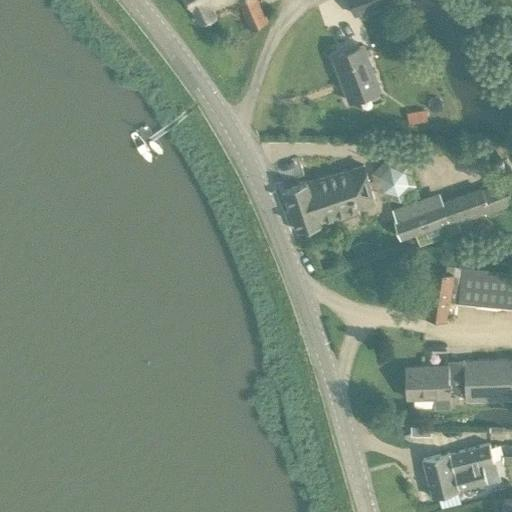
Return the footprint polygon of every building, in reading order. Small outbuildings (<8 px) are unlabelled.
[(186,0),(198,23),(214,15),(210,7),(226,0),(237,0),(250,30),(268,21),(258,0),(186,0)] [(351,0),(356,13),(390,0),(351,0)] [(360,45),(334,54),(350,99),(380,88),(369,57),(365,58),(360,45)] [(409,123),(428,120),(426,108),(407,111),(409,123)] [(371,172),(378,195),(401,200),(418,183),(411,160),(388,155),(371,172)] [(286,187),(284,188),(298,228),(322,220),(320,217),(322,216),(327,214),(330,222),(361,211),(358,203),(376,197),(363,162),(308,182),(306,179),(286,187)] [(457,220),(485,210),(486,213),(511,203),(511,190),(510,191),(506,179),(482,188),(378,225),(384,242),(456,216),(457,220)] [(432,268),(425,316),(447,319),(449,300),(511,305),(511,269),(454,264),(453,270),(432,268)] [(448,363),(406,365),(408,397),(435,396),(436,406),(450,405),(450,395),(450,390),(465,390),(466,399),(511,396),(511,356),(448,359),(448,363)] [(411,424),(411,426),(412,435),(432,433),(431,423),(411,424)] [(423,458),(427,475),(453,468),(459,489),(459,488),(499,477),(489,442),(449,453),(449,451),(423,458)] [(453,468),(427,475),(433,496),(459,489),(453,468)]
